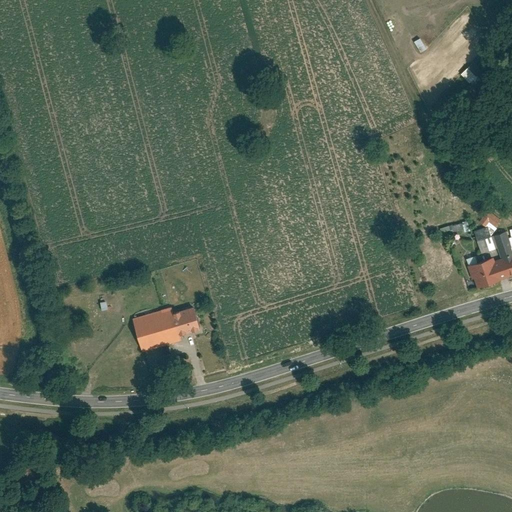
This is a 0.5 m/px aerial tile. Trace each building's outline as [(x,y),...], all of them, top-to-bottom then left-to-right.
[(491,61),(483,52),(460,72),(470,83),(479,75),(477,74),(491,61)] [(502,218),(488,209),(480,222),(486,226),(489,221),(497,226),(502,218)] [(469,221),(455,225),(456,232),(471,227),(469,221)] [(490,234),(487,226),(475,230),(478,239),(490,234)] [(469,264),(477,286),(511,274),(511,235),(509,237),(506,229),(493,234),(497,246),(501,257),(494,260),(493,256),(469,264)] [(478,239),(482,251),(497,246),(493,234),(490,234),(478,239)] [(155,279),(133,285),(137,300),(148,297),(151,307),(124,315),(134,347),(171,337),(169,330),(191,324),(185,304),(164,310),(155,279)]
